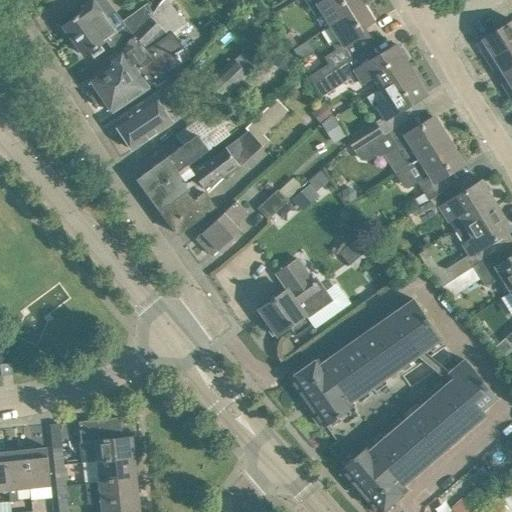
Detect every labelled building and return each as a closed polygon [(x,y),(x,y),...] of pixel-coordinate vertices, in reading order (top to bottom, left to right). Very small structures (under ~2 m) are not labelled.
[(107,0),(90,0),(82,6),(85,11),(64,26),(76,43),(73,45),(79,53),(82,51),(85,55),(106,40),(117,31),(106,16),(115,10),(107,0)] [(109,63),(89,77),(98,90),(91,94),(98,104),(104,99),(113,112),(150,87),(149,85),(154,82),(157,85),(166,79),(164,75),(190,57),(173,32),(185,24),(171,2),(169,0),(162,0),(159,3),(150,16),(133,34),(123,48),(123,47),(106,59),(109,63)] [(329,24),(363,3),(361,0),(305,0),(315,15),(321,11),(329,24)] [(344,63),(366,50),(372,46),(362,29),(375,22),(363,3),(329,24),(339,40),(333,44),(336,49),(324,56),(328,63),(309,75),(313,82),(344,63)] [(487,60),(511,44),(511,20),(477,43),(487,60)] [(503,73),(511,67),(511,44),(487,60),(492,68),(498,64),(503,73)] [(382,87),(411,69),(396,45),(372,60),(366,50),(344,63),(313,82),(322,97),(351,79),(354,83),(361,79),(363,82),(374,75),(382,87)] [(293,55),(280,47),(271,63),(284,70),(293,55)] [(202,89),(217,104),(249,73),(234,57),(202,89)] [(508,93),(511,90),(511,67),(503,73),(508,81),(503,85),(508,93)] [(402,108),(426,94),(411,69),(382,87),(390,100),(379,107),(384,115),(374,121),(382,134),(408,118),(402,108)] [(122,134),(121,137),(126,146),(130,146),(133,149),(172,122),(155,96),(115,123),(122,134)] [(161,210),(178,234),(213,206),(205,194),(222,177),(225,179),(238,166),(263,145),(269,139),(263,133),(288,109),(276,97),(245,128),(248,130),(241,136),(191,172),(195,177),(195,182),(161,210)] [(195,182),(195,177),(187,183),(178,171),(239,128),(230,116),(220,102),(175,135),(184,147),(138,179),(161,210),(195,182)] [(320,123),(332,112),(323,102),(311,112),(320,123)] [(406,121),(412,117),(411,116),(408,118),(382,134),(356,151),(360,157),(366,157),(374,152),(384,153),(396,146),(407,164),(404,166),(405,167),(448,140),(434,116),(412,130),(406,121)] [(356,151),(382,134),(374,121),(347,138),(356,151)] [(447,187),(441,177),(463,164),(448,140),(405,167),(414,183),(418,181),(424,192),(416,197),(420,204),(430,199),(451,186),(453,184),(453,183),(447,187)] [(496,205),(481,181),(458,196),(451,186),(430,199),(437,210),(437,209),(437,208),(440,206),(455,230),(465,224),(496,205)] [(311,184),(292,198),(299,208),(318,193),(317,192),(311,184)] [(268,216),(287,198),(277,189),(259,207),(268,216)] [(430,199),(420,204),(407,213),(414,225),(418,227),(422,227),(435,219),(437,215),(437,210),(430,199)] [(236,201),(196,238),(213,255),(240,230),(235,224),(247,212),(236,201)] [(467,257),(447,269),(452,270),(456,277),(473,266),(473,267),(473,266),(496,251),(490,242),(511,229),(496,205),(465,224),(455,230),(463,243),(470,255),(467,257)] [(339,252),(355,270),(376,251),(359,231),(350,238),(352,241),(339,252)] [(511,290),(511,289),(511,256),(505,246),(496,251),(473,266),(473,267),(480,277),(485,286),(502,276),(511,290)] [(324,287),(320,290),(298,259),(277,274),(288,289),(260,309),(269,322),(265,325),(272,335),(276,332),(277,334),(289,326),(296,335),(312,323),(308,317),(333,300),(324,287)] [(443,286),(456,277),(452,270),(438,266),(430,271),(443,286)] [(328,446),(343,466),(340,468),(343,471),(339,474),(348,483),(351,481),(377,511),(381,511),(407,490),(403,485),(481,418),(477,413),(497,397),(464,359),(459,364),(448,348),(441,338),(413,298),(324,361),(320,356),(290,377),(315,413),(311,416),(319,426),(322,424),(324,426),(325,425),(336,440),(328,446)] [(511,331),(494,347),(503,358),(511,349),(511,331)] [(13,374),(13,371),(12,362),(0,363),(0,364),(1,375),(13,374)] [(120,437),(118,417),(79,421),(81,442),(95,441),(97,461),(135,457),(132,435),(120,437)] [(54,465),(64,464),(62,443),(52,443),(54,465)] [(47,447),(46,447),(34,448),(34,446),(27,447),(31,487),(51,485),(47,447)] [(17,488),(31,487),(27,447),(18,448),(18,450),(5,451),(9,489),(10,501),(18,501),(17,488)] [(0,490),(9,489),(5,451),(0,451),(0,490)] [(99,481),(137,477),(135,457),(97,461),(99,481)] [(57,486),(67,485),(64,464),(54,465),(57,486)] [(99,481),(85,483),(87,503),(101,502),(139,498),(137,477),(99,481)] [(59,506),(68,505),(77,505),(75,484),(67,485),(57,486),(59,506)] [(511,511),(511,484),(498,496),(495,493),(487,500),(473,511),(511,511)] [(473,511),(487,500),(477,489),(463,500),(462,498),(451,509),(453,511),(451,511),(473,511)] [(102,511),(140,511),(139,498),(101,502),(102,511)]
